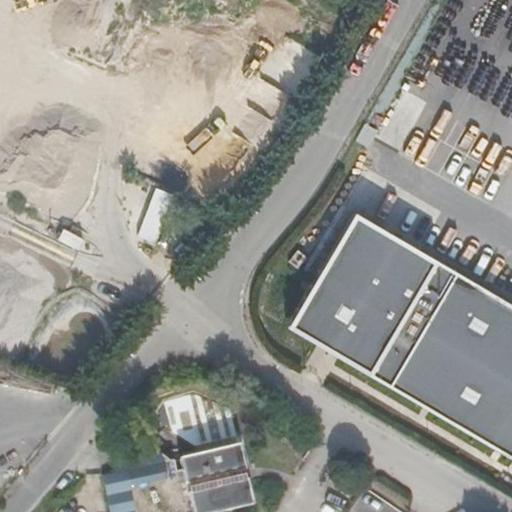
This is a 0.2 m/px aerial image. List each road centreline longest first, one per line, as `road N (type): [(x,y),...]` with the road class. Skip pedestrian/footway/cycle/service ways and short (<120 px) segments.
road 1 (track): [(194,326),(119,253),(95,144),(0,98)]
road 2 (track): [(95,144),(215,62)]
